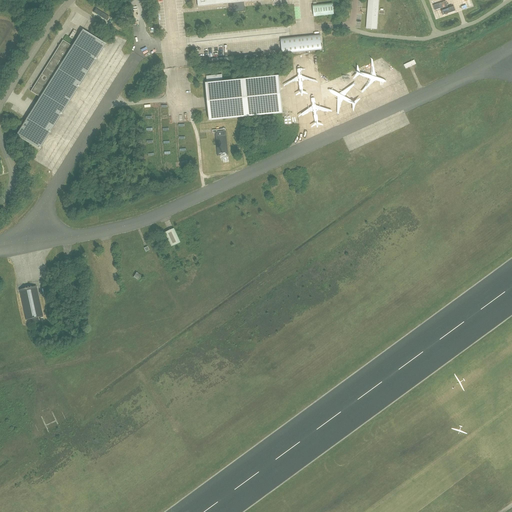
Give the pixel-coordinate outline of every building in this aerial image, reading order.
[(368,0),(368,9),(368,11),(366,28),(377,29),(378,0),(368,0)] [(446,2),(433,6),(435,11),(441,9),(443,15),(456,10),(454,4),(447,7),(446,2)] [(314,17),(334,15),(333,4),(313,6),(313,12),(314,17)] [(96,9),(93,13),(107,21),(109,17),(96,9)] [(18,132),(16,135),(39,150),(106,44),(105,44),(103,43),(82,30),(72,46),(63,40),(60,45),(59,47),(53,55),(52,56),(52,58),(51,59),(50,60),(49,61),(47,64),(46,66),(42,73),(41,75),(36,83),(35,85),(31,91),(40,97),(23,125),(21,127),(19,131),(18,132)] [(282,54),(322,50),(320,35),(281,39),(281,48),(282,54)] [(211,47),(196,48),(198,64),(213,62),(211,47)] [(404,65),(406,69),(416,64),(414,60),(404,65)] [(207,83),(206,83),(210,121),(282,113),(279,76),(223,82),(222,75),(206,76),(207,83)] [(402,110),(342,139),(349,154),(409,124),(402,110)] [(213,130),(213,133),(215,133),(218,156),(228,155),(226,131),(225,131),(225,129),(213,130)] [(174,228),(164,233),(170,247),(180,243),(174,228)] [(141,282),(143,278),(141,277),(142,276),(137,273),(134,278),(141,282)] [(35,321),(39,321),(38,317),(43,316),(36,286),(19,290),(26,320),(31,319),(32,322),(35,321)]
